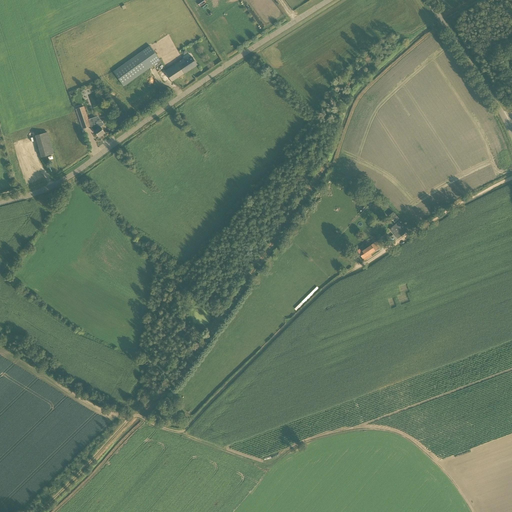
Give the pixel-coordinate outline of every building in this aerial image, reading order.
[(213,0),(224,13),(240,0),(213,0)] [(124,86),(160,60),(150,46),(137,55),(127,41),(102,58),(110,70),(128,57),(130,60),(115,71),(114,68),(112,70),(113,72),(114,72),(124,86)] [(198,65),(193,57),(185,62),(183,59),(160,75),(164,82),(170,79),(172,82),(198,65)] [(88,120),(84,107),(76,109),(83,129),(91,126),(99,137),(105,133),(101,127),(104,125),(98,117),(95,120),(97,123),(96,124),(95,123),(94,124),(92,118),(88,120)] [(41,157),(53,154),(47,133),(35,136),(41,157)] [(379,203),(375,201),(364,195),(361,201),(364,203),(365,201),(369,204),(369,205),(371,207),(376,209),(379,203)] [(393,212),(389,216),(392,220),(394,223),(399,219),(396,216),(393,212)] [(409,230),(401,220),(392,227),(390,229),(394,234),(396,232),(397,233),(395,235),(398,239),(409,230)] [(363,259),(378,248),(375,243),(371,245),(359,253),(363,259)]
